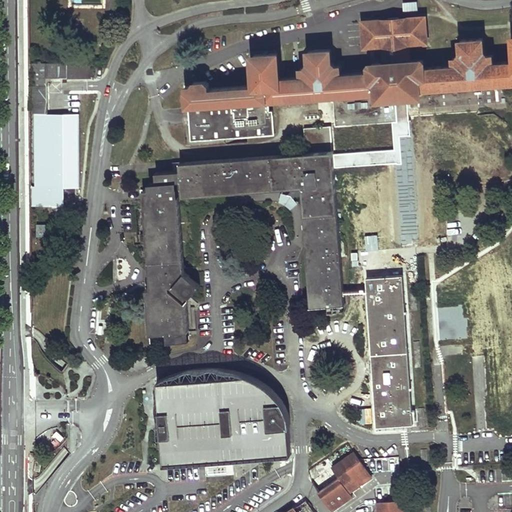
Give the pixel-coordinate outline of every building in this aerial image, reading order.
[(105,0),(105,11),(116,11),(116,0),(105,0)] [(405,13),(418,12),(417,2),(404,3),(405,13)] [(331,125),(334,166),(377,163),(382,235),(394,234),(395,245),(401,245),(401,247),(410,247),(413,243),(412,233),(434,231),(429,158),(468,156),(469,173),(502,170),(501,144),(482,146),(482,150),(476,151),(474,114),(409,119),(409,114),(446,111),(480,109),(479,107),(485,107),(485,105),(494,110),(508,109),(506,86),(511,85),(511,59),(494,61),(493,53),(487,53),(484,50),(483,37),(460,39),(461,52),(459,56),(453,56),(454,65),(424,67),(424,60),(420,58),(409,59),(408,42),(427,41),(425,15),(415,15),(361,19),(363,46),(382,44),(383,61),(372,61),(370,64),(370,70),(341,72),(340,65),(336,65),(332,61),(331,49),(309,50),(309,64),(306,67),(302,67),(302,76),(279,77),(278,53),(254,54),(256,84),(210,87),(193,88),(193,84),(186,85),(187,104),(192,141),(275,135),(274,110),(270,110),(270,103),(333,99),(335,124),(331,125)] [(68,63),(31,62),(31,113),(46,112),(46,78),(93,78),(93,64),(68,64),(68,63)] [(193,84),(193,88),(210,87),(210,83),(207,80),(196,81),(193,84)] [(31,113),(31,180),(36,180),(48,179),(46,112),(31,113)] [(334,166),(331,125),(304,127),(305,152),(180,161),(180,169),(180,179),(182,194),(256,189),(289,186),(301,186),(302,192),(306,253),(310,306),(327,304),(342,303),(343,303),(343,293),(342,288),(334,166)] [(180,179),(180,169),(175,169),(156,170),(157,181),(149,181),(150,187),(152,187),(153,195),(144,196),(150,285),(150,287),(146,287),(150,341),(165,341),(165,332),(187,331),(184,300),(198,284),(183,270),(176,179),(180,179)] [(57,179),(36,180),(37,200),(58,199),(57,179)] [(289,189),(285,192),(291,194),(293,196),(296,192),(302,192),(301,186),(289,186),(289,189)] [(150,187),(144,188),(144,196),(153,195),(152,187),(150,187)] [(48,237),(48,225),(36,225),(36,237),(48,237)] [(402,273),(366,276),(366,286),(367,292),(371,363),(372,372),(376,425),(412,422),(402,273)] [(511,314),(511,313),(511,307),(509,274),(481,275),(483,301),(463,302),(462,282),(434,284),(438,339),(439,339),(466,337),(465,326),(485,325),(486,345),(489,345),(492,398),(486,398),(488,427),(495,426),(495,431),(500,434),(511,433),(511,314)] [(187,331),(165,332),(165,341),(187,339),(187,331)] [(158,381),(164,464),(288,455),(285,426),(288,426),(286,414),(279,401),(267,388),(246,376),(158,381)] [(353,451),(331,467),(338,477),(318,491),(331,510),(351,496),(349,492),(371,476),(363,466),(354,453),(353,451)] [(511,511),(511,508),(511,509),(511,498),(498,497),(497,511),(511,511)] [(305,499),(286,511),(401,511),(401,500),(377,502),(376,502),(377,511),(314,511),(308,502),(305,499)]
